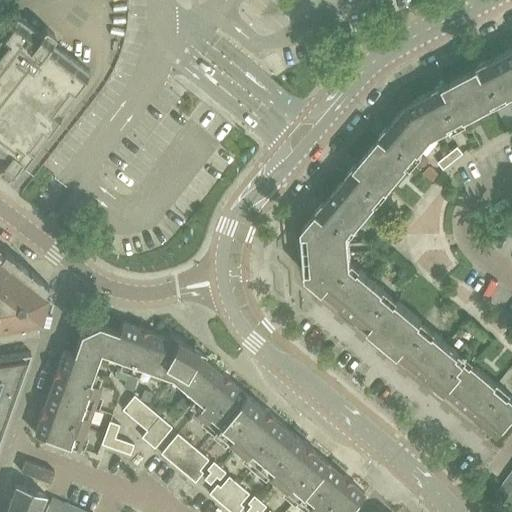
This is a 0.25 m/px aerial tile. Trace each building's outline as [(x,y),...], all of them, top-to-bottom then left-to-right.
[(61,110),(91,71),(53,42),(58,35),(46,27),(41,33),(19,16),(0,39),(0,156),(3,159),(0,163),(0,170),(8,177),(14,168),(19,170),(64,112),(61,110)] [(303,227),(304,240),(305,240),(312,246),(313,255),(307,261),(306,261),(308,275),(498,435),(511,418),(511,395),(360,268),(359,270),(352,264),(351,252),(350,247),(350,244),(348,231),(354,225),(356,226),(425,145),(434,135),(466,119),(475,114),(511,94),(511,47),(408,103),(372,145),(303,227)] [(511,111),(511,110),(507,101),(496,107),(502,117),(511,111)] [(466,119),(470,127),(480,122),(475,114),(466,119)] [(458,148),(455,151),(459,158),(463,155),(458,148)] [(455,151),(450,155),(455,161),(459,158),(455,151)] [(450,155),(442,161),(449,167),(455,161),(450,155)] [(449,167),(442,161),(438,164),(443,171),(449,167)] [(440,174),(433,167),(426,176),(433,182),(440,174)] [(0,331),(37,325),(36,318),(47,316),(52,296),(43,289),(48,282),(0,244),(0,331)] [(168,337),(122,321),(118,331),(110,354),(121,358),(118,367),(139,373),(142,365),(170,376),(188,345),(170,334),(168,337)] [(100,350),(110,354),(118,331),(108,327),(105,337),(85,330),(80,332),(74,351),(64,348),(50,389),(93,405),(100,385),(97,383),(100,374),(92,371),(100,350)] [(207,356),(188,345),(170,376),(202,402),(195,411),(214,427),(244,392),(205,359),(207,356)] [(0,434),(30,349),(29,349),(0,353),(0,434)] [(129,371),(118,367),(115,375),(126,379),(126,377),(129,371)] [(136,381),(126,377),(126,379),(123,386),(133,389),(136,381)] [(78,447),(86,426),(93,405),(50,389),(34,432),(78,447)] [(144,389),(141,398),(149,402),(153,393),(144,389)] [(214,427),(225,436),(258,463),(288,428),(244,392),(214,427)] [(172,425),(143,401),(134,394),(122,408),(147,429),(141,435),(154,446),(172,425)] [(130,453),(134,443),(115,436),(119,423),(109,420),(101,442),(130,453)] [(258,463),(269,472),(301,500),(331,464),(288,428),(258,463)] [(160,451),(169,459),(195,480),(203,470),(200,468),(208,457),(177,431),(160,451)] [(25,458),(21,469),(50,480),(54,469),(25,458)] [(204,477),(207,480),(219,465),(213,460),(207,467),(210,470),(204,477)] [(346,511),(364,492),(342,473),(331,464),(301,500),(316,511),(346,511)] [(207,480),(206,480),(209,483),(215,476),(218,478),(225,470),(219,465),(207,480)] [(209,492),(224,504),(240,484),(228,474),(220,485),(217,482),(209,492)] [(16,511),(38,511),(46,494),(16,483),(7,508),(16,511)] [(249,492),(240,484),(224,504),(232,511),(236,511),(243,504),(240,502),(249,492)] [(260,511),(266,504),(254,494),(247,501),(250,504),(244,511),(245,511),(254,511),(257,509),(260,511)] [(45,511),(60,511),(64,502),(52,497),(45,511)] [(87,511),(64,502),(60,511),(87,511)]
